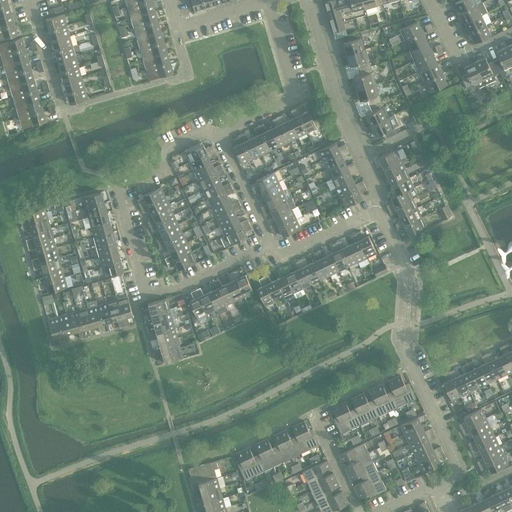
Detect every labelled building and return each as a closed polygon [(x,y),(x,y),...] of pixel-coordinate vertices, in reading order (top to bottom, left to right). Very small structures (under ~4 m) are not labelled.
[(205,9),(202,0),(191,0),(194,12),(205,9)] [(214,0),(202,0),(205,9),(216,6),(214,0)] [(356,18),(350,0),(332,0),(325,2),(334,33),(345,29),(343,22),(356,18)] [(362,0),(350,0),(356,18),(367,14),(366,10),(362,0)] [(362,0),(366,10),(383,5),(381,0),(362,0)] [(461,0),(455,3),(460,13),(477,5),(474,0),(461,0)] [(152,1),(128,8),(131,18),(155,11),(152,1)] [(9,4),(0,6),(0,18),(12,15),(9,4)] [(477,5),(460,13),(465,23),(481,15),(477,5)] [(155,11),(131,18),(134,29),(158,21),(155,11)] [(12,15),(0,18),(0,29),(15,25),(12,15)] [(46,20),(49,31),(67,25),(64,15),(46,20)] [(481,15),(465,23),(469,33),(486,25),(481,15)] [(158,21),(134,29),(137,39),(161,32),(158,21)] [(400,30),(405,40),(422,32),(417,21),(400,30)] [(15,25),(0,29),(0,41),(18,36),(15,25)] [(67,25),(49,31),(52,41),(70,36),(67,25)] [(486,25),(469,33),(474,43),(491,35),(486,25)] [(362,37),(370,35),(368,29),(361,32),(362,37)] [(161,32),(137,39),(140,49),(164,42),(161,32)] [(343,43),(347,55),(366,49),(362,37),(361,32),(349,35),(350,41),(343,43)] [(422,32),(405,40),(410,51),(427,42),(422,32)] [(70,36),(52,41),(55,51),(73,46),(70,36)] [(0,44),(0,52),(1,56),(25,49),(22,38),(0,44)] [(164,42),(140,49),(143,60),(167,52),(164,42)] [(427,42),(410,51),(414,61),(432,53),(427,42)] [(73,46),(55,51),(58,62),(76,57),(73,46)] [(499,59),(494,61),(499,73),(511,66),(511,57),(507,47),(496,52),(499,59)] [(25,49),(1,56),(4,66),(28,59),(25,49)] [(366,49),(347,55),(350,66),(357,64),(359,70),(371,66),(366,49)] [(167,52),(143,60),(146,70),(170,63),(167,52)] [(432,53),(414,61),(419,71),(437,63),(432,53)] [(76,57),(58,62),(61,72),(79,67),(76,57)] [(485,57),(474,63),(485,85),(496,80),(494,75),(499,73),(494,61),(488,64),(485,57)] [(28,59),(4,66),(7,77),(31,70),(28,59)] [(170,63),(146,70),(149,81),(174,74),(170,63)] [(437,63),(419,71),(424,82),(442,73),(437,63)] [(485,85),(474,63),(464,68),(467,74),(461,77),(467,88),(474,85),(475,87),(478,88),(485,85)] [(354,78),(357,89),(376,84),(371,66),(359,70),(360,76),(354,78)] [(79,67),(61,72),(64,83),(82,77),(79,67)] [(31,70),(7,77),(10,87),(34,80),(31,70)] [(442,73),(424,82),(429,92),(447,84),(442,73)] [(82,77),(64,83),(67,93),(85,88),(82,77)] [(34,80),(10,87),(13,97),(38,90),(34,80)] [(376,84),(357,89),(360,101),(367,99),(369,106),(381,101),(376,84)] [(85,88),(67,93),(70,104),(88,99),(85,88)] [(38,90),(13,97),(16,108),(41,101),(38,90)] [(41,101),(16,108),(19,118),(44,111),(41,101)] [(381,101),(369,106),(372,112),(366,115),(371,126),(389,117),(381,101)] [(300,106),(295,109),(307,133),(317,128),(309,111),(304,113),(300,106)] [(294,118),(290,120),(298,137),(307,133),(295,109),(291,111),(294,118)] [(44,111),(19,118),(23,129),(47,122),(44,111)] [(282,115),(277,117),(289,142),(298,137),(290,120),(285,122),(282,115)] [(276,127),(271,129),(280,146),(289,142),(277,117),(272,120),(276,127)] [(389,117),(371,126),(376,137),(382,134),(385,139),(396,134),(389,117)] [(413,118),(407,121),(410,127),(415,124),(413,118)] [(263,124),(259,126),(270,151),(280,146),(271,129),(267,131),(263,124)] [(257,136),(253,138),(261,155),(270,151),(259,126),(254,128),(257,136)] [(245,133),(240,135),(252,159),(261,155),(253,138),(248,140),(245,133)] [(252,159),(240,135),(235,137),(239,144),(234,147),(242,164),(252,159)] [(318,151),(323,160),(347,149),(345,144),(338,147),(336,143),(318,151)] [(186,152),(190,162),(215,150),(212,145),(205,149),(203,144),(186,152)] [(347,149),(323,160),(327,170),(345,161),(342,157),(350,154),(347,149)] [(215,150),(190,162),(195,171),(212,163),(210,158),(217,155),(215,150)] [(379,158),(383,168),(401,159),(396,150),(379,158)] [(401,159),(383,168),(388,177),(405,168),(401,159)] [(345,161),(327,170),(332,179),(356,167),(354,162),(347,166),(345,161)] [(212,163),(195,171),(199,180),(223,169),(221,164),(214,167),(212,163)] [(356,167),(332,179),(326,181),(331,190),(336,188),(353,180),(351,175),(358,172),(356,167)] [(405,168),(388,177),(392,186),(410,178),(405,168)] [(223,169),(199,180),(203,190),(221,181),(218,177),(226,173),(223,169)] [(252,188),(254,193),(278,182),(274,172),(257,180),(259,185),(252,188)] [(184,176),(179,179),(182,186),(188,183),(184,176)] [(171,180),(169,180),(172,186),(178,183),(178,181),(176,177),(171,180)] [(410,178),(392,186),(396,195),(397,195),(409,189),(409,190),(414,187),(410,178)] [(353,180),(336,188),(341,197),(365,186),(363,181),(356,184),(353,180)] [(221,181),(203,190),(208,199),(232,187),(230,182),(223,186),(221,181)] [(278,182),(254,193),(256,198),(264,195),(266,199),(283,191),(278,182)] [(365,186),(341,197),(345,207),(362,199),(360,194),(367,190),(365,186)] [(139,203),(141,208),(165,196),(161,187),(143,195),(146,200),(139,203)] [(232,187),(208,199),(212,208),(229,200),(227,195),(234,192),(232,187)] [(393,202),(386,205),(389,210),(413,199),(418,196),(414,187),(409,190),(409,189),(397,195),(396,195),(391,197),(393,202)] [(261,207),(263,212),(287,200),(283,191),(266,199),(268,203),(261,207)] [(83,197),(86,207),(104,202),(101,192),(83,197)] [(165,196),(141,208),(143,213),(150,210),(152,214),(170,206),(165,196)] [(287,200),(263,212),(265,216),(272,213),(274,217),(292,209),(296,207),(292,198),(287,200)] [(413,199),(389,210),(391,215),(398,212),(400,216),(417,208),(413,199)] [(229,200),(212,208),(217,217),(241,205),(239,201),(231,204),(229,200)] [(313,200),(306,203),(310,211),(317,208),(313,200)] [(104,202),(86,207),(89,217),(107,212),(104,202)] [(62,203),(54,205),(56,211),(64,209),(62,203)] [(241,205),(217,217),(221,226),(238,218),(236,214),(243,210),(241,205)] [(147,222),(150,227),(174,215),(170,206),(152,214),(154,218),(147,222)] [(440,209),(445,220),(451,217),(445,206),(440,209)] [(20,220),(22,226),(48,218),(45,208),(27,213),(28,218),(20,220)] [(395,224),(397,229),(422,217),(417,208),(400,216),(402,221),(395,224)] [(269,225),(272,230),(296,218),(292,209),(274,217),(276,222),(269,225)] [(107,212),(89,217),(91,227),(110,222),(107,212)] [(174,215),(150,227),(152,231),(159,228),(161,232),(178,224),(174,215)] [(422,217),(397,229),(400,234),(407,230),(409,235),(426,227),(422,217)] [(48,218),(22,226),(23,231),(31,229),(32,233),(51,228),(48,218)] [(238,218),(221,226),(225,236),(250,224),(247,219),(240,222),(238,218)] [(296,218),(272,230),(274,235),(281,231),(283,236),(301,228),(296,218)] [(110,222),(91,227),(94,237),(113,232),(110,222)] [(156,240),(158,245),(183,233),(178,224),(161,232),(163,237),(156,240)] [(207,224),(202,227),(205,234),(211,231),(207,224)] [(250,224),(225,236),(221,238),(225,247),(247,237),(245,232),(252,229),(250,224)] [(26,240),(27,245),(53,238),(51,228),(32,233),(33,238),(26,240)] [(360,231),(355,233),(367,258),(377,253),(368,236),(364,238),(360,231)] [(113,232),(94,237),(97,247),(115,242),(113,232)] [(183,233),(158,245),(161,250),(168,246),(170,251),(187,242),(183,233)] [(354,243),(350,245),(358,262),(367,258),(355,233),(351,236),(354,243)] [(53,238),(27,245),(29,250),(36,248),(38,253),(56,248),(53,238)] [(342,240),(337,242),(349,267),(358,262),(350,245),(345,247),(342,240)] [(115,242),(97,247),(100,257),(118,251),(115,242)] [(165,259),(167,263),(192,252),(187,242),(170,251),(172,255),(165,259)] [(336,252),(331,254),(339,271),(349,267),(337,242),(332,244),(336,252)] [(31,260),(33,265),(59,257),(56,248),(38,253),(39,258),(31,260)] [(323,249),(319,251),(330,275),(339,271),(331,254),(327,256),(323,249)] [(118,251),(100,257),(103,266),(121,261),(118,251)] [(317,260),(313,262),(321,280),(330,275),(319,251),(314,253),(317,260)] [(192,252),(167,263),(169,268),(177,265),(179,270),(196,261),(192,252)] [(59,257),(33,265),(34,270),(42,268),(43,273),(62,267),(59,257)] [(305,257),(300,260),(312,284),(321,280),(313,262),(308,265),(305,257)] [(299,269),(294,271),(303,288),(312,284),(300,260),(295,262),(299,269)] [(121,261),(103,266),(105,277),(124,271),(121,261)] [(385,264),(374,269),(377,277),(388,271),(385,264)] [(287,266),(282,268),(293,293),(303,288),(294,271),(290,273),(287,266)] [(37,279),(38,284),(64,277),(62,267),(43,273),(45,277),(37,279)] [(280,278),(276,280),(284,297),(286,302),(296,297),(293,293),(282,268),(277,271),(280,278)] [(237,270),(232,272),(244,297),(254,292),(245,275),(241,277),(237,270)] [(231,282),(227,284),(235,301),(244,297),(232,272),(228,275),(231,282)] [(268,275),(263,277),(275,302),(284,297),(276,280),(272,282),(268,275)] [(64,277),(38,284),(40,290),(47,287),(49,293),(67,287),(64,277)] [(262,287),(257,289),(265,306),(275,302),(263,277),(259,280),(262,287)] [(219,279),(214,281),(226,305),(235,301),(227,284),(222,286),(219,279)] [(213,290),(208,293),(216,310),(219,314),(228,310),(226,305),(214,281),(209,283),(213,290)] [(78,287),(72,289),(74,295),(80,294),(79,292),(78,287)] [(200,288),(196,290),(207,314),(216,310),(208,293),(204,295),(200,288)] [(191,292),(194,299),(189,302),(194,312),(196,315),(198,319),(207,314),(196,290),(191,292)] [(335,291),(328,294),(330,299),(332,299),(337,296),(335,291)] [(128,297),(117,300),(125,326),(130,325),(128,317),(133,316),(128,297)] [(142,311),(143,316),(169,308),(166,298),(148,303),(149,309),(142,311)] [(117,300),(108,303),(113,321),(117,320),(120,327),(125,326),(117,300)] [(88,308),(93,327),(98,325),(100,333),(105,332),(98,306),(96,301),(87,303),(88,308)] [(108,303),(98,306),(105,332),(110,330),(108,322),(113,321),(108,303)] [(88,308),(78,311),(85,337),(91,336),(88,328),(93,327),(88,308)] [(169,308),(143,316),(145,321),(152,319),(154,323),(172,318),(169,308)] [(78,311),(68,314),(74,332),(78,331),(80,339),(85,337),(78,311)] [(68,314),(59,317),(66,343),(71,341),(69,334),(74,332),(68,314)] [(66,343),(59,317),(48,320),(53,338),(59,336),(61,344),(66,343)] [(147,330),(149,335),(175,328),(172,318),(154,323),(155,328),(147,330)] [(175,328),(149,335),(150,341),(158,338),(159,343),(178,338),(175,328)] [(153,350),(154,355),(180,348),(178,338),(159,343),(161,348),(153,350)] [(503,355),(499,357),(507,374),(511,371),(511,361),(505,345),(500,348),(503,355)] [(180,348),(154,355),(156,360),(164,358),(165,363),(183,358),(180,348)] [(491,352),(486,354),(498,379),(507,374),(499,357),(494,359),(491,352)] [(485,364),(480,366),(489,383),(498,379),(486,354),(481,357),(485,364)] [(473,361),(468,363),(479,387),(489,383),(480,366),(476,368),(473,361)] [(466,372),(462,375),(470,392),(479,387),(468,363),(463,365),(466,372)] [(454,370),(449,372),(461,396),(470,392),(462,375),(458,377),(454,370)] [(461,396),(449,372),(445,374),(448,381),(443,383),(451,401),(461,396)] [(401,375),(394,378),(406,403),(416,399),(408,383),(405,385),(401,375)] [(393,391),(390,392),(397,408),(406,403),(394,378),(388,381),(393,391)] [(382,384),(376,387),(388,412),(397,408),(390,392),(387,393),(382,384)] [(374,399),(371,401),(379,417),(388,412),(376,387),(370,390),(374,399)] [(364,393),(358,396),(369,421),(379,417),(371,401),(368,402),(364,393)] [(356,408),(353,410),(360,425),(369,421),(358,396),(351,399),(356,408)] [(345,402),(339,405),(351,430),(360,425),(353,410),(350,411),(345,402)] [(351,430),(339,405),(333,408),(337,417),(334,419),(341,434),(351,430)] [(459,425),(462,430),(486,418),(481,408),(464,417),(466,421),(459,425)] [(401,425),(405,435),(423,427),(421,422),(428,419),(425,414),(401,425)] [(486,418),(462,430),(464,435),(471,431),(473,436),(490,427),(486,418)] [(304,421),(298,424),(310,449),(320,445),(312,429),(309,430),(304,421)] [(296,436),(293,438),(301,454),(310,449),(298,424),(292,427),(296,436)] [(423,427),(405,435),(410,444),(434,433),(432,428),(425,431),(423,427)] [(468,443),(470,448),(495,437),(490,427),(473,436),(475,440),(468,443)] [(286,430),(280,433),(292,458),(301,454),(293,438),(291,439),(286,430)] [(278,445),(275,447),(282,462),(292,458),(280,433),(274,436),(278,445)] [(434,433),(410,444),(414,453),(431,445),(429,441),(436,437),(434,433)] [(495,437),(470,448),(472,453),(480,450),(482,454),(499,446),(495,437)] [(268,439),(261,442),(273,467),(282,462),(275,447),(272,448),(268,439)] [(260,454),(257,455),(264,471),(273,467),(261,442),(255,445),(260,454)] [(340,451),(347,448),(344,442),(337,445),(340,451)] [(352,457),(353,460),(369,453),(364,443),(339,455),(342,462),(352,457)] [(431,445),(414,453),(419,463),(443,451),(441,446),(434,450),(431,445)] [(477,462),(479,467),(503,455),(499,446),(482,454),(484,458),(477,462)] [(249,447),(243,450),(255,475),(264,471),(257,455),(254,457),(249,447)] [(255,475),(243,450),(237,453),(241,463),(238,464),(245,480),(255,475)] [(443,451),(419,463),(423,472),(440,464),(438,459),(445,456),(443,451)] [(345,467),(348,474),(373,462),(369,453),(353,460),(354,463),(345,467)] [(503,455),(479,467),(481,471),(488,468),(491,473),(508,465),(503,455)] [(302,472),(307,482),(323,475),(321,472),(331,467),(327,460),(302,472)] [(190,481),(191,485),(217,478),(215,470),(218,468),(216,461),(189,468),(192,480),(190,481)] [(373,462),(348,474),(351,480),(360,476),(362,478),(377,471),(373,462)] [(354,486),(357,492),(382,480),(377,471),(362,478),(363,481),(354,486)] [(323,475),(307,482),(311,491),(336,479),(333,473),(324,477),(323,475)] [(411,475),(405,478),(407,482),(415,478),(413,474),(411,475)] [(217,478),(191,485),(192,490),(200,488),(201,493),(220,488),(217,478)] [(336,479),(311,491),(316,500),(331,493),(330,490),(339,485),(336,479)] [(382,480),(357,492),(360,498),(369,494),(371,497),(386,490),(382,480)] [(195,500),(197,505),(223,497),(220,488),(201,493),(203,498),(195,500)] [(511,503),(505,489),(496,493),(504,511),(511,506),(511,503)] [(331,493),(316,500),(320,510),(345,498),(342,491),(333,496),(331,493)] [(496,493),(486,498),(493,511),(501,511),(504,511),(496,493)] [(223,497),(197,505),(198,510),(206,508),(206,511),(208,511),(225,507),(223,497)] [(345,498),(320,510),(321,511),(339,511),(340,511),(339,508),(348,504),(345,498)] [(493,511),(486,498),(477,502),(481,511),(493,511)] [(423,511),(421,511),(429,511),(425,502),(420,504),(423,511)] [(481,511),(477,502),(468,507),(470,511),(481,511)]
